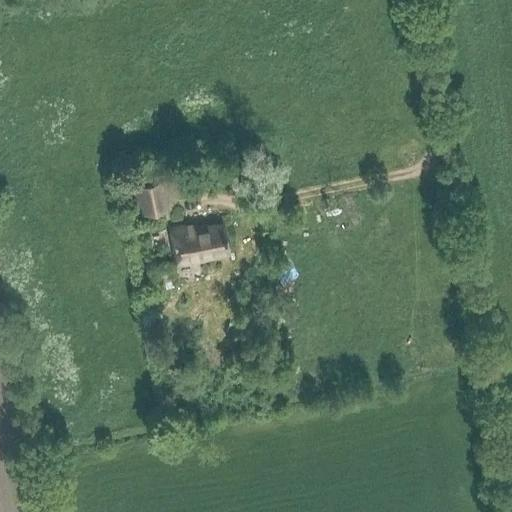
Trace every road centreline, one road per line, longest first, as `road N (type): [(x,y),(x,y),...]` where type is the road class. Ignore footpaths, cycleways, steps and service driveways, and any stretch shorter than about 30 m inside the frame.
road 1 (track): [(444,167),(250,205),(207,196)]
road 2 (track): [(410,0),(444,167)]
